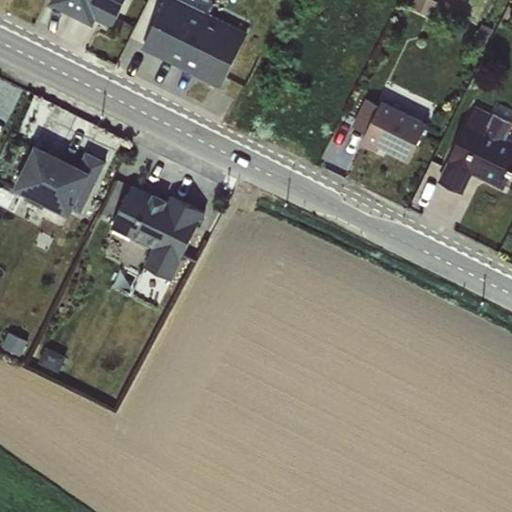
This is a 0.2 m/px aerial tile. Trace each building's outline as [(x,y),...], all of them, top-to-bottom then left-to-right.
[(54,0),(53,4),(121,29),(131,0),(54,0)] [(228,85),(254,28),(192,0),(167,0),(146,48),(228,85)] [(366,142),(415,160),(432,116),(383,97),(366,142)] [(511,187),(511,133),(511,134),(511,133),(511,115),(477,100),(443,179),(468,190),(476,172),(511,187)] [(90,147),(84,160),(38,140),(18,187),(87,217),(113,157),(90,147)] [(179,277),(210,209),(138,176),(116,225),(157,243),(148,263),(179,277)]
